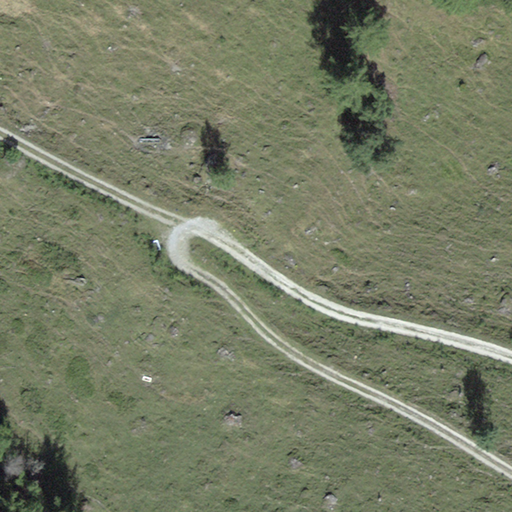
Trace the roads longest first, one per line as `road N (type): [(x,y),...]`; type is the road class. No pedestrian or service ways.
road 1 (track): [(190,225),(183,257),(313,367),(511,476)]
road 2 (track): [(190,225),(303,297),(511,360)]
road 3 (track): [(0,137),(135,208),(190,225)]
